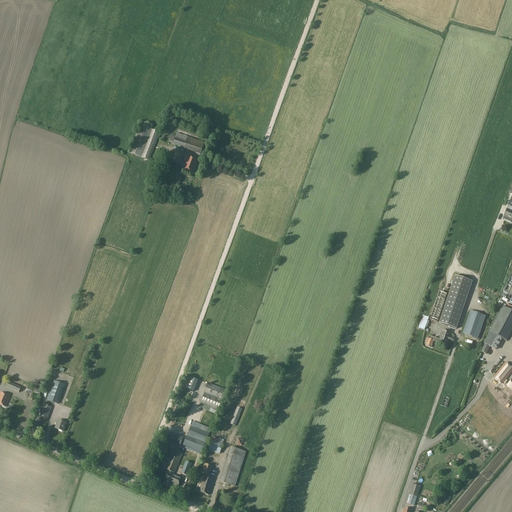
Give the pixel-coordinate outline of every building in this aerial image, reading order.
[(141,158),(152,130),(140,125),(129,153),(141,158)] [(159,133),(152,130),(141,158),(148,160),(159,133)] [(176,133),(176,136),(173,144),(184,148),(188,137),(176,133)] [(172,162),(180,165),(184,155),(175,153),(172,162)] [(198,161),(188,157),(183,169),(193,173),(198,161)] [(506,209),(503,217),(505,218),(505,220),(511,222),(511,220),(511,218),(511,207),(509,206),(509,207),(508,207),(507,210),(506,209)] [(455,329),(469,281),(453,276),(448,294),(440,291),(435,307),(442,309),(437,324),(455,329)] [(511,311),(503,307),(490,330),(484,343),(496,349),(503,337),(507,339),(511,330),(511,311)] [(462,334),(478,340),(486,316),(470,311),(462,334)] [(418,328),(424,330),(428,317),(422,315),(418,328)] [(442,330),(439,339),(438,343),(447,346),(451,333),(442,330)] [(59,371),(67,373),(70,357),(77,359),(76,362),(81,364),(84,351),(79,350),(80,344),(77,343),(78,336),(70,334),(63,364),(59,363),(59,366),(60,366),(59,371)] [(438,343),(439,339),(431,337),(430,339),(427,339),(426,342),(427,343),(426,346),(431,348),(433,341),(438,343)] [(484,344),(481,353),(486,355),(487,352),(489,353),(492,349),(484,344)] [(511,369),(505,364),(494,378),(502,384),(511,371),(511,369)] [(8,382),(6,387),(19,393),(21,388),(8,382)] [(54,382),(48,401),(57,404),(64,385),(54,382)] [(200,403),(211,407),(219,410),(227,391),(208,384),(200,403)] [(73,388),(67,386),(58,415),(62,416),(63,413),(68,415),(77,386),(74,385),(73,388)] [(0,394),(0,404),(5,407),(10,396),(1,393),(0,394)] [(441,406),(447,408),(450,399),(444,398),(441,406)] [(51,408),(44,405),(42,413),(48,415),(51,408)] [(230,424),(235,427),(242,410),(237,408),(230,424)] [(58,420),(55,429),(63,432),(66,423),(58,420)] [(198,430),(191,426),(183,445),(202,453),(209,434),(198,430)] [(165,431),(164,435),(179,441),(180,437),(165,431)] [(210,441),(207,450),(220,454),(223,444),(210,441)] [(165,463),(163,469),(174,473),(182,454),(173,450),(167,464),(165,463)] [(233,470),(243,473),(245,467),(242,466),(244,462),(236,459),(233,470)] [(182,470),(188,472),(192,464),(186,462),(182,470)] [(209,495),(215,478),(210,476),(213,467),(204,464),(201,474),(204,474),(200,488),(197,487),(196,491),(209,495)] [(243,473),(233,470),(229,481),(236,483),(238,479),(240,480),(243,473)] [(172,480),(174,476),(168,473),(164,481),(166,482),(164,485),(170,487),(171,484),(173,485),(175,481),(172,480)] [(408,482),(419,483),(420,476),(409,475),(408,482)] [(181,479),(174,476),(172,480),(175,481),(173,485),(178,487),(181,479)] [(420,487),(413,485),(412,485),(406,504),(414,506),(420,487)]
